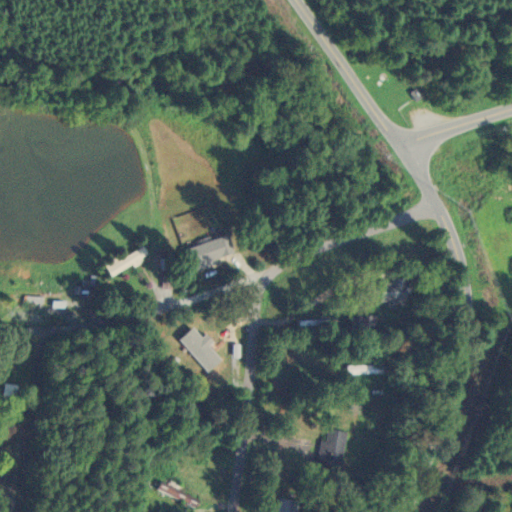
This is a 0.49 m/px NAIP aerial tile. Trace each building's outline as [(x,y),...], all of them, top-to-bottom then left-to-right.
[(184,271),(230,256),(223,234),(177,248),(184,271)] [(102,265),(108,277),(144,259),(138,247),(102,265)] [(386,283),(369,283),(369,302),(404,302),(404,277),(386,277),(386,283)] [(14,286),(4,286),(4,293),(0,293),(0,305),(39,305),(39,295),(14,295),(14,286)] [(368,332),(368,316),(349,316),(349,332),(368,332)] [(193,332),(183,325),(173,342),(204,362),(220,338),(198,324),(193,332)] [(385,364),(342,364),(342,374),(385,374),(385,364)] [(343,432),(321,428),(315,466),(337,470),(343,432)] [(199,500),(160,481),(156,488),(195,507),(199,500)] [(291,511),(295,500),(278,496),(274,511),(291,511)]
